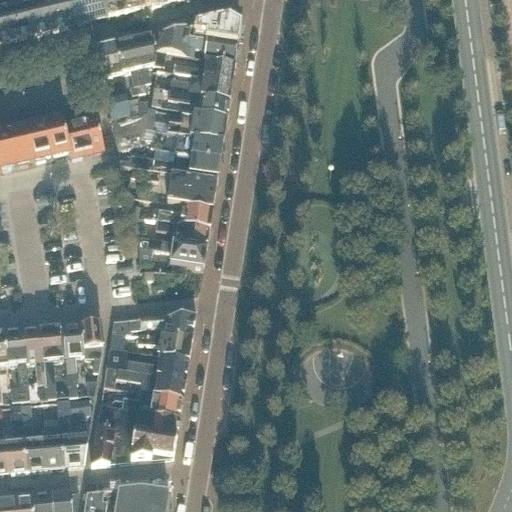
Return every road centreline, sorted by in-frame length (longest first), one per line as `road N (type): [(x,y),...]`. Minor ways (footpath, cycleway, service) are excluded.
road 1 (secondary): [(511,355),(465,0)]
road 2 (residential): [(273,7),(226,305)]
road 3 (residential): [(0,325),(226,305)]
road 4 (residential): [(0,57),(104,32),(114,39),(210,11)]
road 5 (residential): [(0,495),(87,480),(198,476)]
road 6 (residential): [(226,305),(198,476)]
